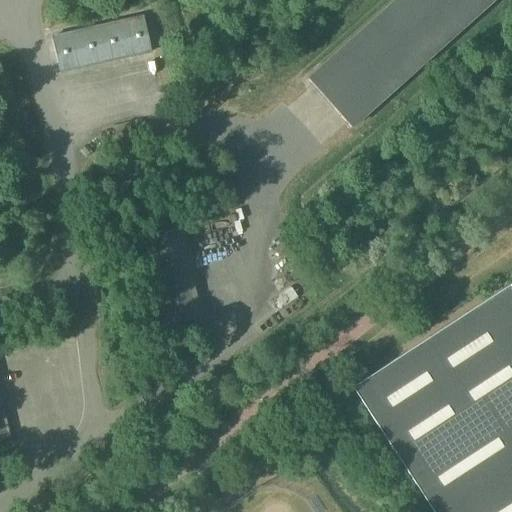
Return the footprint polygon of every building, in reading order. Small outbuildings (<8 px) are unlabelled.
[(493,0),(398,0),(308,81),(306,83),(348,130),(350,128),(493,0)] [(143,18),(52,38),(60,72),(150,52),(143,18)] [(145,235),(165,326),(200,319),(180,227),(145,235)] [(511,511),(511,289),(509,286),(353,390),(434,511),(511,511)] [(0,447),(9,445),(0,403),(0,447)]
